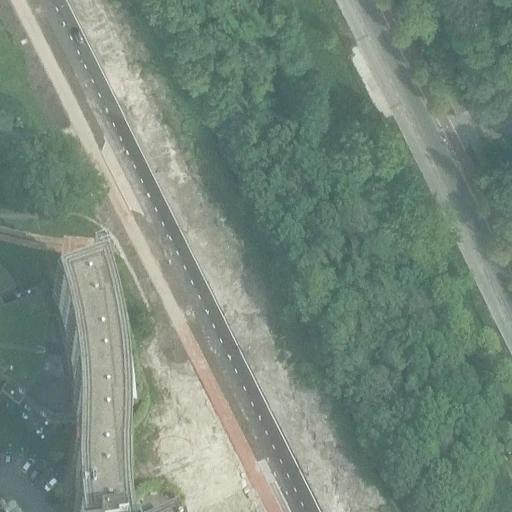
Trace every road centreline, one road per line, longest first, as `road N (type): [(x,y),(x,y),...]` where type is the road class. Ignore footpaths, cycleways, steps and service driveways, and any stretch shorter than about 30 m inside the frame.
road 1 (secondary): [(44,0),(302,511)]
road 2 (secondary): [(511,329),(427,154)]
road 3 (secondary): [(427,154),(349,0)]
